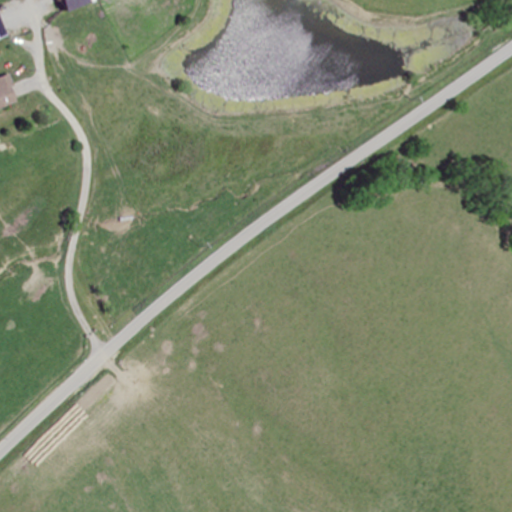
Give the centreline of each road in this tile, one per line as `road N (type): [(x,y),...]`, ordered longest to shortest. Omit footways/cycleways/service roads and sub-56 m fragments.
road 1 (secondary): [(0,452),(236,244),(511,50)]
road 2 (residential): [(166,301),(147,300),(100,193),(42,126)]
